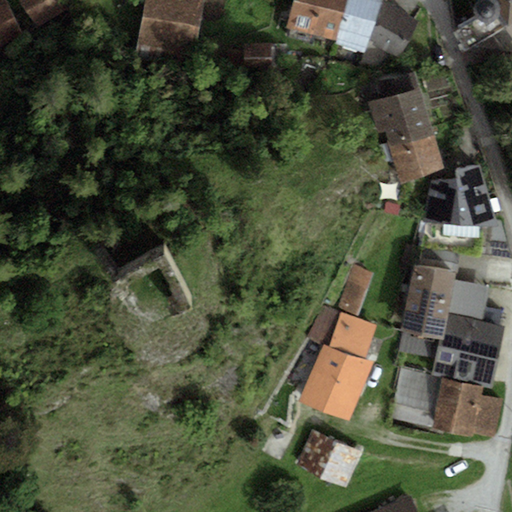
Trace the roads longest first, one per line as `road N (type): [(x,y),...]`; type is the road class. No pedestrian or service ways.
road 1 (residential): [(432,0),(511,216)]
road 2 (residential): [(511,377),(492,511)]
